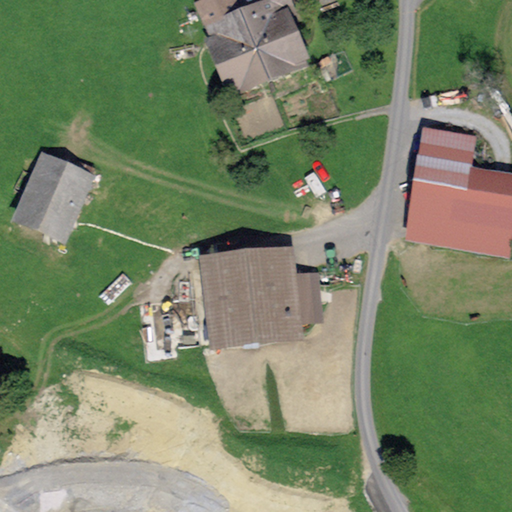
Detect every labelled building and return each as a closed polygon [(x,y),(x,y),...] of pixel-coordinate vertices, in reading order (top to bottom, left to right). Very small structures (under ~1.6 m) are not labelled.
[(215,0),(198,7),(207,29),(215,26),(222,42),(214,46),(232,90),(265,76),(234,0),(215,0)] [(234,0),(265,76),(300,62),(282,18),(287,16),(284,9),(279,11),(274,0),(234,0)] [(429,137),(415,237),(502,249),(511,183),(464,176),(469,142),(429,137)] [(92,178),(43,156),(17,221),(65,241),(92,178)] [(315,318),(311,278),(286,281),(283,260),(211,268),(219,344),(292,336),(290,321),(315,318)] [(65,438),(23,438),(23,470),(65,470),(65,438)]
